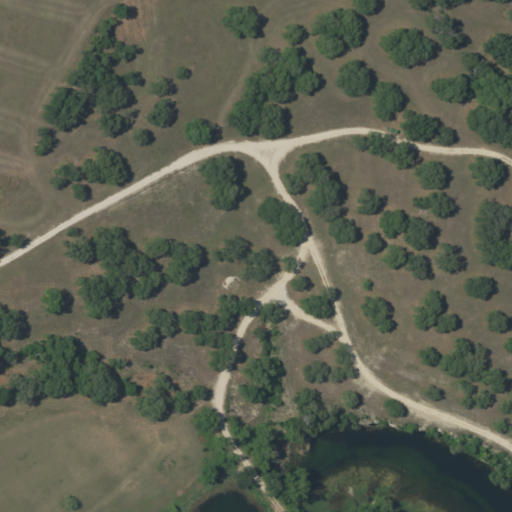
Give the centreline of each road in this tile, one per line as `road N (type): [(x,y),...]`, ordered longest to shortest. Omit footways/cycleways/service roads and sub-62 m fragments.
road 1 (track): [(0,263),(230,143),(282,148),(352,133),(397,135),(506,156),(511,160),(502,439),(396,396),(361,369),(317,242),(291,197),(282,148)]
road 2 (track): [(317,242),(251,325),(230,373),(226,424),(280,511)]
